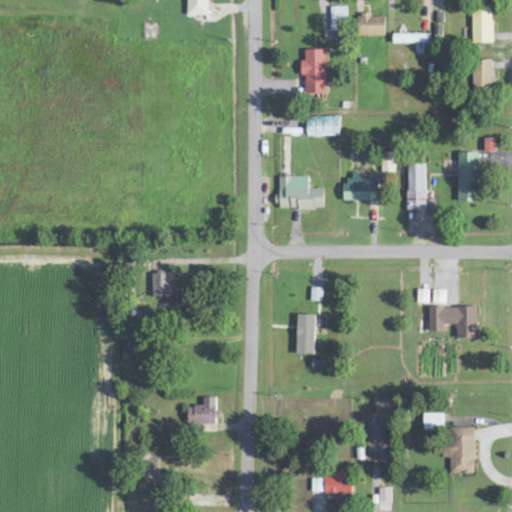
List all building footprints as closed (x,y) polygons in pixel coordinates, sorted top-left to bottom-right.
[(208,0),(186,0),(187,17),(208,16),(208,0)] [(472,44),(493,44),(492,7),(471,8),(472,44)] [(345,8),(330,8),(330,31),(346,31),(345,8)] [(385,17),(359,16),(358,37),(385,37),(385,17)] [(429,35),(392,35),(392,44),(429,45),(429,35)] [(304,51),(304,62),(299,62),(300,77),(304,77),(305,95),(326,94),(325,50),(304,51)] [(493,62),(473,61),(472,87),(492,87),(493,62)] [(306,138),(340,137),(339,117),(305,118),(306,138)] [(483,139),(484,153),(495,153),(495,139),(483,139)] [(477,154),(457,154),(457,203),(478,203),(477,154)] [(406,212),(425,212),(426,165),(407,164),(406,212)] [(378,203),(378,180),(360,180),(361,174),(352,174),(351,182),(343,182),(343,202),(378,203)] [(307,177),(277,178),(277,211),(324,210),(323,190),(308,190),(307,177)] [(170,275),(151,275),(152,299),(171,299),(170,275)] [(428,291),(417,291),(417,304),(428,304),(428,291)] [(428,308),(428,333),(443,333),(443,326),(457,326),(457,339),(477,339),(477,309),(428,308)] [(295,355),(314,356),(315,316),(296,316),(295,355)] [(216,397),(203,398),(203,406),(187,406),(187,425),(217,424),(216,397)] [(375,415),(393,415),(393,399),(375,399),(375,415)] [(443,414),(424,414),(423,430),(443,430),(443,414)] [(377,460),(391,460),(390,434),(387,434),(387,420),(368,420),(369,447),(377,447),(377,460)] [(475,474),(474,428),(446,428),(446,459),(450,459),(450,474),(475,474)] [(311,478),(311,493),(350,494),(351,469),(332,469),(332,478),(311,478)] [(379,501),(391,501),(392,489),(379,488),(379,501)]
